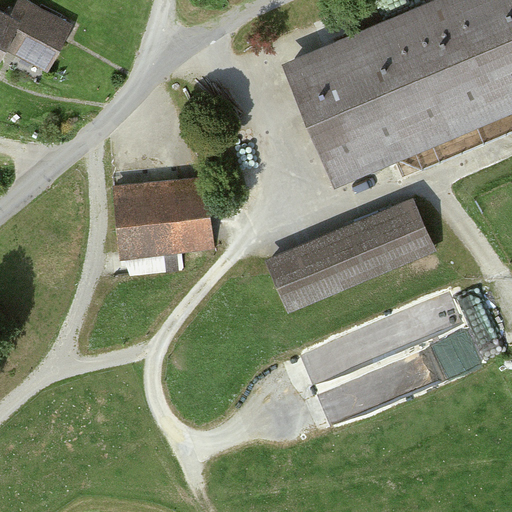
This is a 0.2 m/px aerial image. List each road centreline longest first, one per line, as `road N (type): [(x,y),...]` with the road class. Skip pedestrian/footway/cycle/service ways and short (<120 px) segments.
road 1 (unknown): [(241,15),(277,118),(276,169),(155,366),(168,410),(196,440),(213,441),(417,320)]
road 2 (unclassified): [(0,210),(205,37),(279,0)]
road 3 (track): [(0,417),(44,375),(76,325),(96,243),(96,132)]
